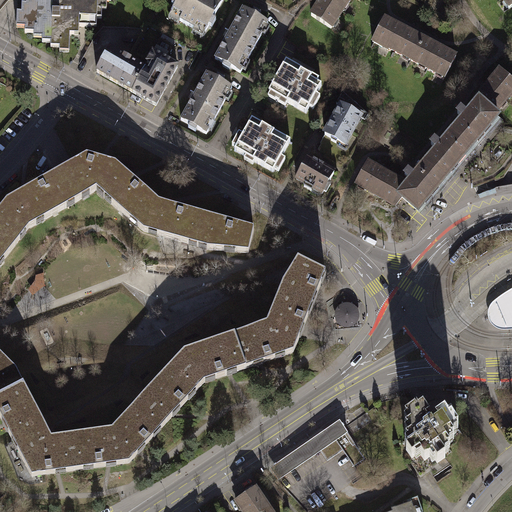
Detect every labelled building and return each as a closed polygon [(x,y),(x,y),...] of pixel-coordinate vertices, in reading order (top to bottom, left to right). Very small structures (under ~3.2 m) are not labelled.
[(16,16),(16,30),(25,30),(25,36),(34,36),(34,41),(42,41),(42,46),(51,46),(51,50),(59,50),(59,55),(70,55),(70,38),(79,38),(79,30),(83,30),(98,30),(98,21),(102,21),(102,13),(107,13),(107,3),(112,3),(112,0),(26,0),(26,5),(26,7),(21,7),(21,16),(16,16)] [(175,7),(172,12),(182,18),(180,21),(194,29),(195,26),(205,32),(208,27),(211,29),(216,21),(213,19),(224,0),(223,0),(173,0),(171,5),(175,7)] [(332,28),(350,0),(321,0),(312,16),(332,28)] [(214,62),(241,76),(269,25),(242,11),(214,62)] [(389,48),(411,60),(423,40),(385,19),(372,42),(388,50),(389,48)] [(411,60),(444,77),(456,57),(423,40),(411,60)] [(110,49),(96,75),(156,109),(179,68),(153,53),(144,69),(110,49)] [(271,90),(306,110),(322,82),(286,62),(271,90)] [(479,103),(494,115),(511,93),(511,81),(500,71),(476,100),(479,103)] [(180,121),(210,137),(235,92),(205,75),(180,121)] [(338,142),(345,147),(361,118),(364,120),(367,115),(342,92),(336,104),(340,107),(325,134),(332,139),(330,141),(336,144),(338,142)] [(464,120),(452,133),(471,149),(497,118),(494,115),(479,103),(467,116),(461,111),(457,115),(464,120)] [(242,151),(281,173),(298,142),(259,120),(242,151)] [(437,151),(426,164),(444,180),(471,149),(452,133),(441,147),(435,141),(431,146),(437,151)] [(313,188),(322,194),(324,190),(326,192),(331,184),(328,182),(334,172),(308,157),(296,179),(305,184),(304,186),(312,190),(313,188)] [(102,187),(108,192),(116,184),(110,179),(120,169),(115,166),(103,162),(101,162),(97,161),(87,158),(75,164),(64,169),(81,199),(96,191),(97,193),(102,187)] [(395,205),(402,197),(400,195),(408,186),(368,163),(357,184),(395,205)] [(418,211),(444,180),(426,164),(415,178),(408,172),(405,177),(411,182),(408,186),(400,195),(402,197),(418,211)] [(74,203),(81,199),(64,169),(55,174),(28,189),(25,190),(22,192),(12,198),(29,228),(36,224),(33,218),(40,215),(43,221),(67,208),(63,201),(70,197),(74,203)] [(129,177),(120,169),(110,179),(116,184),(108,192),(116,199),(112,203),(131,221),(135,216),(142,222),(158,203),(134,181),(132,180),(129,177)] [(24,233),(29,228),(12,198),(6,202),(0,208),(0,265),(21,239),(15,235),(20,229),(24,233)] [(191,239),(199,241),(206,216),(175,208),(169,206),(158,203),(142,222),(137,227),(143,231),(189,244),(191,239)] [(236,225),(206,216),(199,241),(208,243),(207,250),(248,252),(254,230),(244,227),(241,226),(236,225)] [(296,260),(278,293),(311,306),(312,303),(324,272),(322,271),(296,260)] [(35,295),(48,284),(42,277),(29,288),(35,295)] [(511,289),(507,293),(500,297),(493,303),(489,307),(488,311),(488,316),(489,320),(491,323),(494,327),(498,330),(503,331),(511,330),(511,289)] [(301,332),(311,306),(278,293),(266,323),(269,331),(276,328),(279,330),(276,338),(296,345),(296,344),(299,338),(301,332)] [(345,305),(341,306),(338,308),(335,312),(335,316),(336,321),(340,324),(345,326),(350,325),(353,322),(355,319),(356,315),(355,312),(353,309),(350,306),(345,305)] [(293,352),(296,345),(276,338),(279,330),(276,328),(269,331),(266,323),(233,335),(244,369),(251,366),(254,365),(258,364),(293,352)] [(232,373),(244,369),(233,335),(184,351),(175,361),(201,385),(204,383),(226,375),(229,374),(232,373)] [(0,391),(5,389),(3,387),(19,378),(15,370),(0,354),(0,391)] [(175,413),(201,385),(175,361),(140,399),(166,423),(171,418),(173,416),(175,413)] [(12,439),(17,438),(43,423),(19,378),(3,387),(5,389),(0,391),(0,416),(3,423),(9,421),(11,424),(14,428),(7,431),(12,439)] [(141,450),(166,423),(140,399),(111,429),(113,444),(119,443),(125,449),(123,451),(124,463),(129,462),(137,454),(139,452),(141,450)] [(452,418),(450,419),(445,413),(432,422),(430,418),(423,409),(416,413),(415,411),(405,418),(410,426),(405,429),(410,436),(406,440),(411,447),(406,450),(412,459),(419,453),(425,461),(432,456),(437,463),(446,458),(442,453),(450,448),(447,443),(454,438),(451,433),(459,428),(452,418)] [(347,432),(340,421),(270,468),(278,479),(305,461),(320,451),(347,432)] [(61,471),(74,470),(69,435),(63,436),(52,438),(46,428),(43,423),(17,438),(22,448),(18,450),(31,475),(44,474),(56,472),(58,472),(61,471)] [(112,465),(124,463),(123,451),(125,449),(119,443),(113,444),(111,429),(69,435),(74,470),(107,466),(109,465),(112,465)] [(365,458),(347,432),(320,451),(327,462),(343,451),(354,467),(355,466),(365,458)] [(271,511),(256,489),(236,502),(242,511),(271,511)] [(392,511),(421,511),(417,498),(407,501),(408,504),(397,508),(395,508),(396,511),(392,511)]
